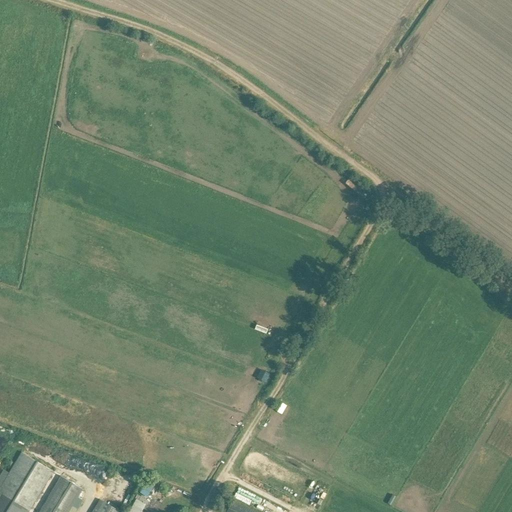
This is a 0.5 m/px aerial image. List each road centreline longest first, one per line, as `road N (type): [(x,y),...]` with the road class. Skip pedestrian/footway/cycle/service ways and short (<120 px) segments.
road 1 (track): [(511,287),(213,54),(136,27)]
road 2 (track): [(387,194),(213,494)]
